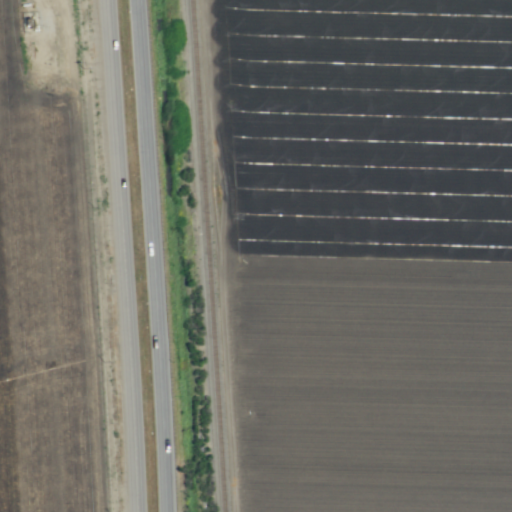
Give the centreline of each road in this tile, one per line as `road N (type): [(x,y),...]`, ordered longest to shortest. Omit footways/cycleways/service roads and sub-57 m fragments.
road 1 (primary): [(104,0),(132,511)]
road 2 (primary): [(158,511),(135,0)]
